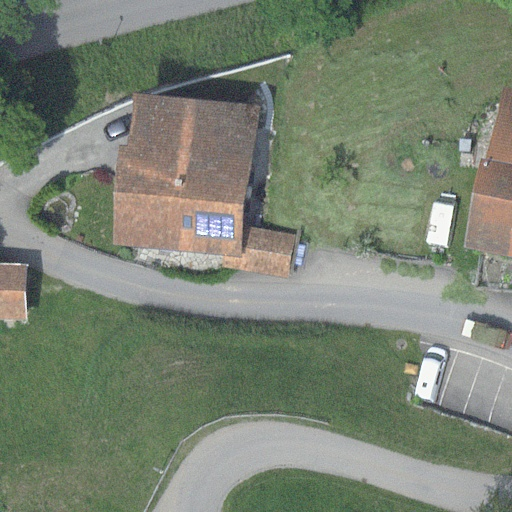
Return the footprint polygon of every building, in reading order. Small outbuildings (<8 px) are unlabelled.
[(511,86),(498,84),(476,160),(511,167),(511,86)] [(257,106),(127,95),(111,243),(224,253),(234,253),(239,224),(257,106)] [(511,167),(476,160),(458,249),(511,259),(511,167)] [(295,233),(239,224),(234,253),(224,253),(223,267),(287,281),(295,233)] [(23,264),(0,263),(0,315),(23,316),(23,264)]
